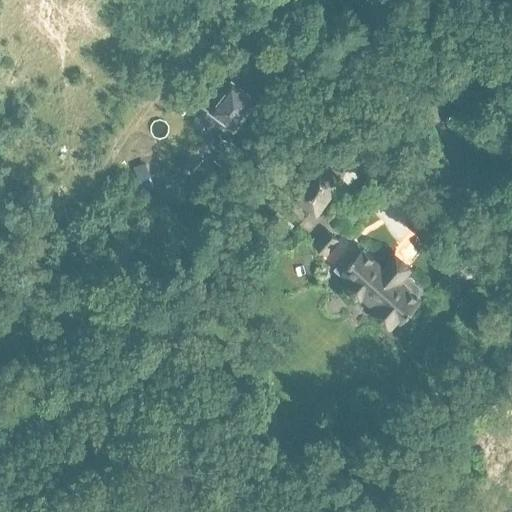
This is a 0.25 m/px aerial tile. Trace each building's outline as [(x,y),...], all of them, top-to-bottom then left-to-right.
[(341,50),(351,58),(368,35),(358,27),(341,50)] [(258,100),(233,81),(210,110),(235,129),(258,100)] [(219,134),(213,142),(212,143),(221,150),(228,140),(219,134)] [(244,151),(232,141),(231,140),(215,161),(229,171),(244,151)] [(294,198),(317,215),(343,180),(320,163),(294,198)] [(314,244),(327,255),(339,241),(327,230),(314,244)] [(364,247),(363,248),(357,243),(334,269),(341,275),(340,276),(348,284),(346,287),(346,293),(348,296),(351,299),(359,299),(361,296),(372,306),(371,308),(373,309),(371,310),(376,314),(376,317),(382,323),(387,323),(391,327),(399,318),(402,320),(421,298),(417,295),(424,288),(407,273),(411,268),(411,266),(408,263),(408,260),(403,256),(401,256),(398,254),(396,253),(385,266),(364,247)]
